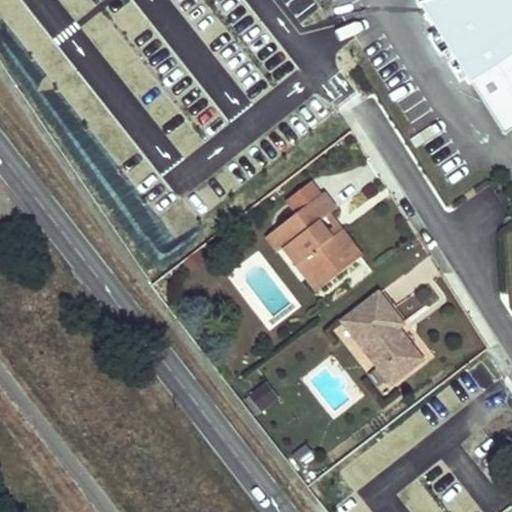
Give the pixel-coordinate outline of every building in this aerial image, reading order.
[(157,10),(122,37),(133,52),(130,63),(141,77),(154,78),(166,93),(200,66),(183,43),(177,49),(169,38),(175,33),(157,10)] [(175,33),(169,38),(177,49),(183,43),(175,33)] [(193,36),(183,43),(200,66),(210,58),(193,36)] [(133,52),(122,37),(114,44),(130,63),(133,52)] [(511,57),(470,84),(503,137),(511,131),(511,57)] [(154,78),(141,77),(158,99),(166,93),(154,78)] [(252,77),(218,103),(270,170),(304,143),(252,77)] [(325,192),(282,226),(293,239),(283,246),(318,293),(364,258),(342,230),(331,239),(319,223),(330,214),(337,209),(325,192)] [(330,214),(319,223),(331,239),(342,230),(330,214)] [(293,239),(282,226),(267,237),(278,251),(283,246),(293,239)] [(380,292),(343,321),(392,384),(422,359),(403,333),(399,336),(394,329),(403,322),(380,292)] [(266,380),(246,394),(259,412),(279,398),(266,380)] [(435,433),(423,442),(419,471),(444,473),(456,490),(472,478),(482,490),(497,476),(489,465),(491,460),(477,458),(472,462),(467,454),(473,451),(478,447),(480,434),(489,427),(492,413),(466,408),(460,413),(452,402),(427,422),(435,433)] [(423,442),(406,454),(419,471),(423,442)] [(477,458),(473,451),(467,454),(472,462),(477,458)]
